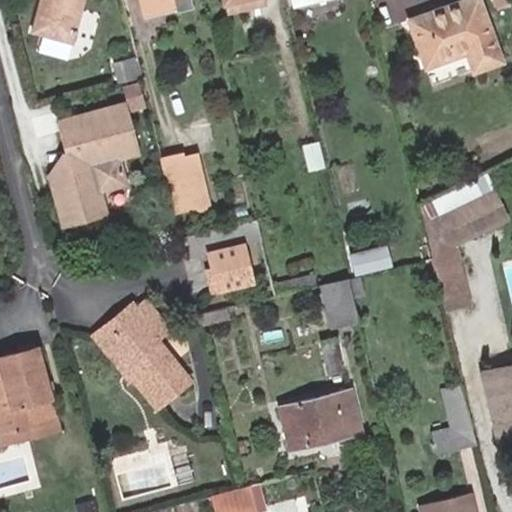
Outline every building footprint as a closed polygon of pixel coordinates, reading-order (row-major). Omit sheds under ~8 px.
[(79,0),(36,0),(28,31),(68,44),(79,0)] [(141,0),(145,13),(171,6),(169,0),(141,0)] [(500,59),(480,0),(456,0),(409,16),(426,62),(467,49),(474,68),(500,59)] [(131,78),(138,76),(134,59),(127,60),(131,78)] [(131,78),(127,60),(113,64),(117,82),(131,78)] [(133,107),(146,102),(140,86),(126,91),(133,107)] [(55,121),(64,148),(69,147),(74,164),(50,171),(62,222),(105,211),(99,189),(122,183),(116,157),(134,152),(122,104),(55,121)] [(308,170),(324,166),(318,140),(302,144),(308,170)] [(69,147),(64,148),(50,171),(74,164),(69,147)] [(178,153),(160,159),(169,195),(203,186),(195,154),(180,158),(178,153)] [(421,219),(491,185),(483,168),(417,200),(421,219)] [(431,259),(442,306),(468,300),(455,241),(506,214),(491,185),(421,219),(431,259)] [(192,207),(188,190),(169,195),(167,195),(171,211),(192,207)] [(215,292),(255,282),(245,240),(205,249),(209,267),(215,292)] [(348,253),(353,274),(391,265),(386,243),(348,253)] [(215,292),(209,267),(206,268),(211,293),(215,292)] [(357,321),(346,279),(320,285),(332,327),(357,321)] [(104,341),(139,385),(156,406),(188,380),(157,340),(168,329),(145,300),(137,307),(132,312),(134,315),(118,328),(116,325),(109,330),(112,334),(104,341)] [(134,390),(139,385),(104,341),(112,334),(109,330),(116,325),(118,328),(134,315),(132,312),(137,307),(133,301),(91,336),(134,390)] [(19,350),(36,345),(35,340),(18,345),(19,350)] [(46,382),(36,345),(19,350),(0,354),(0,393),(5,392),(15,430),(55,420),(48,391),(46,382)] [(511,361),(484,368),(500,438),(511,434),(511,361)] [(288,451),(322,442),(321,437),(341,431),(342,437),(361,432),(350,389),(278,407),(288,451)] [(5,392),(0,393),(0,437),(1,442),(58,429),(55,420),(15,430),(5,392)] [(476,443),(466,402),(447,406),(452,426),(432,431),(438,451),(476,443)] [(321,437),(322,442),(342,437),(341,431),(321,437)] [(155,453),(153,483),(172,484),(174,454),(155,453)] [(253,486),(238,490),(222,494),(227,511),(251,511),(258,511),(253,486)] [(212,497),(215,511),(227,511),(222,494),(212,497)]
